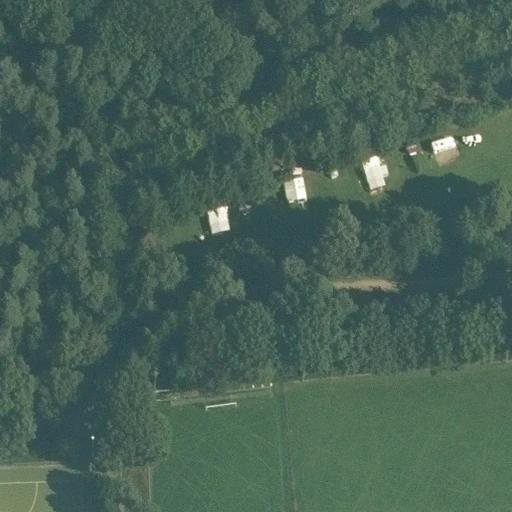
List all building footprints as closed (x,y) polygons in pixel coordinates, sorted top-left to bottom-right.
[(439,151),(465,143),(460,124),(434,132),(439,151)] [(411,143),(407,144),(405,153),(409,157),(415,155),(417,149),(411,143)] [(291,202),(306,196),(301,183),(285,189),(291,202)] [(244,201),(240,202),(238,211),(242,216),(248,214),(250,208),(244,201)] [(197,218),(197,235),(224,234),(224,217),(197,218)]
